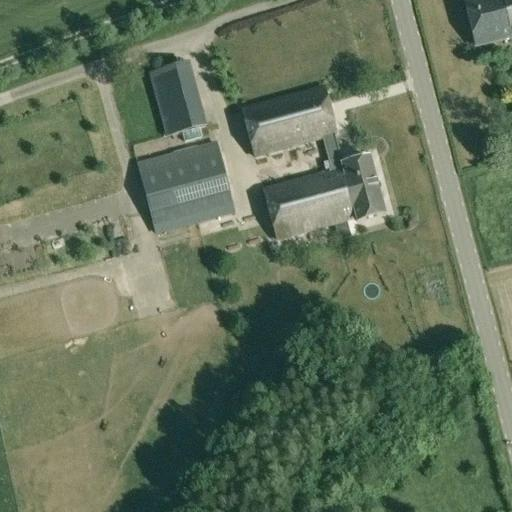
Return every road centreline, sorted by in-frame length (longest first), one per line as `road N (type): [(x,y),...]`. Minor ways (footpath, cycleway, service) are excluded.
road 1 (unclassified): [(511,427),(400,0)]
road 2 (track): [(177,0),(0,64)]
